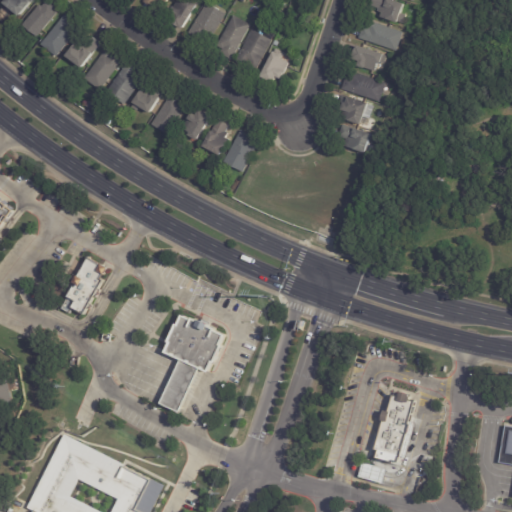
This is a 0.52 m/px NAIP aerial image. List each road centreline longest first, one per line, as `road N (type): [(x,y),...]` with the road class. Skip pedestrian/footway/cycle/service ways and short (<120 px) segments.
road 1 (primary): [(0,116),(149,218),(206,246),(328,301),(511,351)]
road 2 (residential): [(340,0),(295,125),(188,68),(92,0)]
road 3 (primary): [(311,264),(189,205),(82,140),(0,76)]
road 4 (residential): [(311,264),(220,511)]
road 5 (residential): [(248,511),(337,272)]
